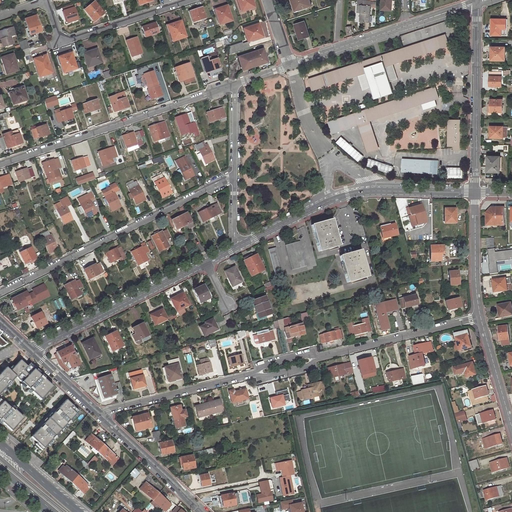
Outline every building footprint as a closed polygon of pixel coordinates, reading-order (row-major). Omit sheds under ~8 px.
[(254,8),(251,0),(237,0),(241,12),(254,8)] [(311,5),(308,0),(291,0),(291,1),(293,0),(297,10),(311,5)] [(370,0),(369,0),(358,0),(358,5),(357,5),(357,12),(360,12),(360,21),(369,21),(370,5),(370,0)] [(391,10),(391,0),(381,0),(381,9),(391,10)] [(103,12),(95,2),(85,11),(93,21),(103,12)] [(78,20),(74,8),(63,11),(67,23),(78,20)] [(205,18),(202,8),(190,12),(193,22),(205,18)] [(231,21),(227,8),(220,10),(219,8),(214,10),(219,24),(231,21)] [(40,32),(35,16),(32,17),(32,15),(27,17),(27,19),(24,20),(29,35),(27,36),(28,39),(35,37),(34,34),(40,32)] [(505,35),(505,18),(491,18),(490,34),(505,35)] [(310,35),(305,21),(294,24),(299,38),(310,35)] [(186,38),(180,22),(174,24),(175,27),(168,29),(173,42),(186,38)] [(158,33),(155,24),(141,28),(145,38),(158,33)] [(261,30),(259,24),(244,29),(248,42),(262,37),(259,30),(261,30)] [(13,27),(8,29),(0,31),(0,33),(2,39),(0,39),(0,40),(2,48),(13,45),(10,37),(16,35),(13,27)] [(392,92),(384,66),(385,65),(385,66),(449,45),(445,34),(308,78),(312,90),(364,73),(364,72),(365,72),(373,98),(392,92)] [(130,48),(132,56),(139,54),(141,53),(136,37),(126,41),(128,49),(130,48)] [(28,48),(25,40),(18,42),(21,50),(28,48)] [(505,60),(505,47),(491,46),(491,59),(505,60)] [(21,50),(23,57),(30,54),(28,48),(21,50)] [(82,54),(87,68),(99,64),(97,59),(99,58),(96,49),(82,54)] [(238,57),(238,58),(242,69),(266,61),(262,49),(238,57)] [(229,61),(238,58),(238,57),(237,52),(229,55),(229,61)] [(76,69),(71,53),(65,55),(66,57),(59,60),(63,73),(76,69)] [(17,70),(12,54),(2,57),(5,65),(3,65),(6,74),(17,70)] [(220,68),(217,58),(212,60),(211,55),(201,58),(206,72),(220,68)] [(51,74),(45,56),(33,60),(39,78),(51,74)] [(194,76),(189,63),(175,67),(180,81),(194,76)] [(102,73),(104,80),(111,77),(109,71),(102,73)] [(503,76),(503,71),(490,71),(489,86),(502,86),(502,76),(503,76)] [(452,92),(462,92),(463,78),(453,78),(452,92)] [(163,95),(160,85),(159,86),(157,81),(148,84),(149,89),(148,89),(151,98),(163,95)] [(439,97),(435,86),(328,121),(332,132),(358,123),(367,151),(378,148),(369,120),(422,103),(423,105),(424,107),(426,107),(428,107),(436,105),(434,99),(439,97)] [(28,100),(24,87),(16,89),(15,88),(13,87),(12,88),(11,89),(12,91),(10,92),(14,104),(28,100)] [(57,95),(45,99),(48,108),(60,105),(57,95)] [(129,106),(126,97),(116,100),(115,95),(109,97),(114,111),(129,106)] [(100,108),(97,99),(82,104),(85,112),(90,111),(100,108)] [(502,112),(502,99),(491,99),(490,112),(502,112)] [(73,117),(70,108),(55,113),(58,122),(64,120),(73,117)] [(226,118),(223,108),(206,114),(209,120),(220,117),(222,123),(226,121),(225,118),(226,118)] [(449,119),(448,146),(449,146),(454,146),(460,146),(461,119),(449,119)] [(169,135),(165,121),(148,127),(153,141),(158,139),(164,137),(165,140),(169,139),(168,136),(169,135)] [(198,131),(194,121),(189,122),(178,126),(180,132),(185,130),(186,134),(189,132),(188,129),(190,128),(191,131),(193,131),(194,132),(198,131)] [(49,133),(46,125),(36,128),(37,129),(32,130),(34,138),(39,136),(40,137),(49,133)] [(503,126),(490,126),(490,137),(502,137),(503,126)] [(141,139),(138,131),(134,132),(133,132),(122,136),(125,145),(141,139)] [(23,143),(20,134),(4,139),(7,148),(23,143)] [(214,159),(207,144),(206,145),(206,143),(204,144),(203,143),(197,146),(205,163),(214,159)] [(116,156),(113,147),(109,148),(97,152),(100,161),(116,156)] [(503,155),(503,151),(495,151),(495,156),(487,156),(487,175),(488,175),(488,177),(499,177),(500,155),(503,155)] [(90,165),(87,156),(83,157),(71,161),(74,170),(90,165)] [(194,175),(185,156),(176,161),(185,180),(194,175)] [(367,159),(371,168),(379,166),(375,156),(367,159)] [(61,167),(58,158),(54,159),(53,159),(42,163),(45,172),(46,172),(48,179),(60,175),(58,168),(61,167)] [(402,172),(430,173),(431,159),(402,158),(402,172)] [(382,171),(390,174),(393,166),(385,163),(382,171)] [(18,181),(34,176),(31,167),(27,168),(15,172),(18,181)] [(461,178),(461,170),(449,169),(448,177),(461,178)] [(94,172),(76,178),(79,185),(96,179),(94,172)] [(170,192),(160,172),(152,176),(162,197),(170,192)] [(0,187),(11,184),(8,174),(0,177),(0,187)] [(145,200),(136,181),(127,186),(136,204),(145,200)] [(118,192),(115,186),(102,192),(112,210),(120,206),(114,194),(118,192)] [(94,199),(91,192),(78,199),(87,218),(96,213),(90,200),(94,199)] [(63,205),(60,201),(54,204),(63,223),(73,218),(65,204),(63,205)] [(222,212),(217,203),(198,212),(202,221),(210,217),(211,220),(215,218),(213,216),(222,212)] [(426,222),(421,205),(408,208),(410,216),(409,216),(411,226),(426,222)] [(456,222),(456,208),(445,208),(445,223),(456,222)] [(487,225),(504,226),(504,208),(492,208),(487,213),(487,225)] [(191,222),(187,214),(184,216),(183,215),(172,221),(176,229),(191,222)] [(339,245),(331,219),(312,225),(320,251),(339,245)] [(397,234),(394,223),(379,227),(382,238),(397,234)] [(170,238),(164,225),(160,227),(160,226),(149,232),(156,245),(170,238)] [(48,253),(57,249),(50,234),(50,235),(47,230),(39,234),(48,253)] [(307,266),(300,241),(285,244),(292,270),(307,266)] [(149,251),(145,245),(131,252),(137,265),(148,259),(145,253),(149,251)] [(440,260),(440,246),(430,246),(430,260),(440,260)] [(36,259),(31,247),(19,253),(25,264),(36,259)] [(126,258),(120,247),(117,249),(116,248),(106,253),(110,262),(121,257),(122,260),(126,258)] [(283,272),(276,247),(268,249),(275,274),(283,272)] [(367,276),(360,250),(340,256),(347,282),(367,276)] [(508,265),(507,252),(493,254),(495,267),(508,265)] [(264,270),(256,255),(244,262),(252,277),(264,270)] [(500,266),(501,271),(511,269),(511,260),(509,261),(509,265),(500,266)] [(104,272),(99,263),(96,265),(95,264),(84,269),(89,279),(100,273),(100,274),(104,272)] [(242,284),(235,268),(225,273),(230,283),(232,281),(235,287),(242,284)] [(459,284),(458,271),(448,272),(450,285),(459,284)] [(508,290),(506,278),(492,280),(494,292),(508,290)] [(75,281),(75,280),(64,285),(71,299),(82,294),(79,289),(83,287),(79,280),(75,281)] [(26,292),(11,299),(10,300),(15,311),(27,305),(25,302),(30,299),(32,304),(49,295),(44,284),(36,288),(37,290),(33,292),(28,295),(26,292)] [(210,298),(203,285),(193,290),(200,303),(210,298)] [(189,305),(183,293),(172,298),(175,304),(173,305),(176,311),(189,305)] [(417,304),(415,294),(398,299),(401,308),(417,304)] [(272,314),(265,297),(253,302),(259,319),(272,314)] [(461,306),(458,298),(445,301),(447,310),(453,308),(461,306)] [(397,309),(395,300),(375,306),(381,330),(388,328),(384,313),(397,309)] [(511,315),(511,307),(511,303),(497,306),(498,312),(500,311),(502,317),(511,315)] [(167,319),(162,309),(150,315),(155,325),(167,319)] [(43,325),(37,314),(26,319),(28,323),(26,325),(28,328),(30,327),(32,331),(43,325)] [(355,336),(367,333),(366,332),(371,331),(368,318),(363,319),(364,323),(362,323),(352,326),(351,323),(348,324),(351,336),(354,335),(355,336)] [(217,330),(212,319),(204,323),(205,324),(200,327),(204,336),(217,330)] [(142,323),(132,328),(135,334),(132,336),(136,343),(137,344),(138,344),(139,344),(140,343),(140,342),(140,341),(140,340),(149,336),(142,323)] [(304,333),(302,324),(285,328),(287,335),(290,334),(291,336),(304,333)] [(510,345),(508,326),(499,327),(500,341),(501,340),(502,346),(510,345)] [(236,332),(238,340),(246,338),(243,330),(236,332)] [(268,330),(256,333),(259,345),(263,344),(264,348),(268,346),(268,343),(276,341),(273,331),(269,332),(268,330)] [(341,338),(339,330),(335,331),(323,334),(324,334),(319,335),(322,343),(325,342),(337,339),(341,338)] [(455,333),(460,350),(464,349),(465,351),(471,349),(471,347),(467,331),(466,330),(455,333)] [(123,346),(116,332),(105,337),(112,351),(123,346)] [(100,353),(93,337),(82,342),(90,358),(100,353)] [(208,340),(210,347),(216,345),(214,338),(208,340)] [(416,356),(423,354),(434,351),(431,342),(414,346),(416,356)] [(79,364),(70,346),(58,353),(62,362),(69,369),(79,364)] [(62,362),(58,353),(54,354),(59,365),(66,371),(69,369),(62,362)] [(244,363),(242,354),(229,358),(231,367),(244,363)] [(426,366),(423,354),(416,356),(409,357),(412,369),(426,366)] [(168,381),(182,378),(179,364),(180,363),(179,357),(169,360),(170,366),(163,367),(167,380),(168,380),(168,381)] [(371,357),(357,360),(361,376),(375,372),(371,357)] [(20,361),(9,372),(15,377),(40,400),(52,387),(29,365),(27,367),(20,361)] [(213,371),(210,362),(197,365),(200,374),(213,371)] [(330,378),(350,373),(353,372),(351,363),(327,369),(330,378)] [(476,375),(472,363),(454,369),(455,375),(465,372),(466,378),(476,375)] [(0,393),(15,377),(9,372),(6,368),(0,373),(0,393)] [(406,378),(403,368),(386,372),(388,382),(406,378)] [(129,374),(133,389),(145,386),(141,370),(129,374)] [(424,382),(422,374),(411,376),(413,385),(424,382)] [(114,388),(111,376),(98,379),(95,380),(100,401),(115,397),(112,388),(114,388)] [(303,399),(321,395),(320,391),(324,390),(323,382),(310,385),(311,388),(308,389),(301,390),(302,392),(303,399)] [(489,395),(487,386),(473,390),(476,399),(472,401),(473,405),(489,401),(488,396),(489,395)] [(248,398),(246,389),(230,393),(233,406),(244,403),(243,399),(248,398)] [(284,405),(282,395),(277,396),(270,398),(272,408),(284,405)] [(0,399),(0,398),(0,420),(11,431),(23,418),(14,410),(13,411),(0,399)] [(66,400),(31,437),(37,442),(35,444),(42,450),(78,411),(66,400)] [(206,403),(208,409),(207,409),(209,414),(223,411),(220,400),(206,403)] [(206,403),(195,406),(198,417),(209,414),(207,409),(208,409),(206,403)] [(173,417),(174,424),(175,428),(185,426),(183,418),(181,411),(180,405),(170,408),(171,411),(173,417)] [(496,420),(493,410),(476,415),(479,425),(496,420)] [(459,412),(455,413),(458,423),(467,420),(465,411),(459,412)] [(151,427),(148,413),(132,417),(135,431),(151,427)] [(66,445),(76,434),(73,431),(63,442),(66,445)] [(159,431),(152,432),(153,438),(154,437),(155,442),(161,440),(159,431)] [(87,438),(95,446),(93,448),(98,453),(100,450),(105,444),(93,432),(87,438)] [(503,444),(500,434),(483,439),(486,449),(503,444)] [(174,452),(172,440),(159,443),(162,455),(174,452)] [(79,447),(87,455),(92,450),(84,442),(79,447)] [(100,450),(111,461),(116,455),(105,444),(100,450)] [(194,468),(191,455),(180,457),(183,470),(194,468)] [(510,468),(507,458),(494,462),(497,472),(510,468)] [(480,469),(477,460),(469,462),(472,471),(480,469)] [(281,470),(283,477),(290,476),(295,475),(292,461),(280,463),(281,470)] [(58,470),(71,482),(76,477),(77,475),(66,465),(65,467),(63,465),(58,470)] [(135,479),(140,473),(135,468),(130,474),(135,479)] [(210,485),(207,473),(199,475),(201,487),(210,485)] [(89,486),(77,475),(76,477),(71,482),(85,494),(89,489),(87,487),(89,486)] [(280,478),(284,496),(294,494),(290,476),(283,477),(280,478)] [(268,480),(259,482),(261,494),(263,502),(272,500),(268,480)] [(142,490),(153,500),(155,498),(159,494),(146,482),(142,486),(143,488),(142,490)] [(504,495),(501,486),(484,491),(487,500),(504,495)] [(220,496),(222,503),(223,507),(235,505),(235,504),(233,494),(233,493),(220,496)] [(153,500),(164,510),(165,508),(167,510),(171,505),(159,494),(155,498),(153,500)] [(292,500),(280,502),(282,510),(289,508),(288,505),(292,504),(292,500)] [(289,511),(303,511),(301,502),(292,504),(288,505),(289,508),(289,511)]
